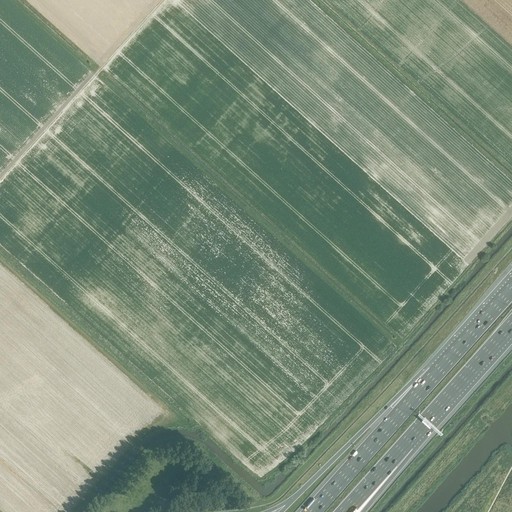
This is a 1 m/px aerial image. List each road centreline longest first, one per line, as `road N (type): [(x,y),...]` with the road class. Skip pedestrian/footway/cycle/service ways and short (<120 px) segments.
road 1 (track): [(163,0),(0,181)]
road 2 (motorway): [(436,372),(388,404),(291,500)]
road 3 (motorway): [(436,372),(311,511)]
road 4 (motorway): [(406,442),(511,324)]
